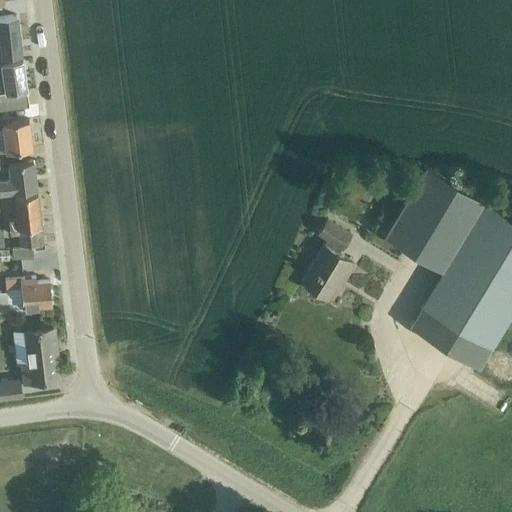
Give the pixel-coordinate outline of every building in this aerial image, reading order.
[(0,62),(2,62),(22,60),(21,54),(22,54),(17,14),(0,16),(0,62)] [(0,108),(28,105),(22,60),(22,59),(22,60),(2,62),(0,62),(0,108)] [(2,114),(0,114),(0,151),(7,151),(32,147),(28,118),(6,121),(5,114),(2,114)] [(0,190),(37,187),(33,160),(9,162),(11,176),(0,177),(0,190)] [(492,344),(511,310),(511,215),(486,199),(484,202),(426,167),(386,233),(410,248),(441,267),(444,268),(423,303),(492,344)] [(9,222),(10,237),(18,236),(20,246),(33,245),(33,244),(43,242),(38,195),(14,197),(17,221),(9,222)] [(345,277),(355,262),(338,252),(351,231),(327,217),(318,232),(327,237),(301,280),(328,296),(342,275),(345,277)] [(33,245),(20,246),(11,247),(13,259),(34,256),(33,245)] [(22,287),(23,307),(52,305),(50,280),(36,281),(36,276),(5,278),(5,288),(22,287)] [(0,311),(12,310),(10,289),(0,290),(0,311)] [(53,326),(17,330),(23,381),(59,377),(53,326)] [(0,397),(21,395),(19,379),(0,381),(0,397)]
